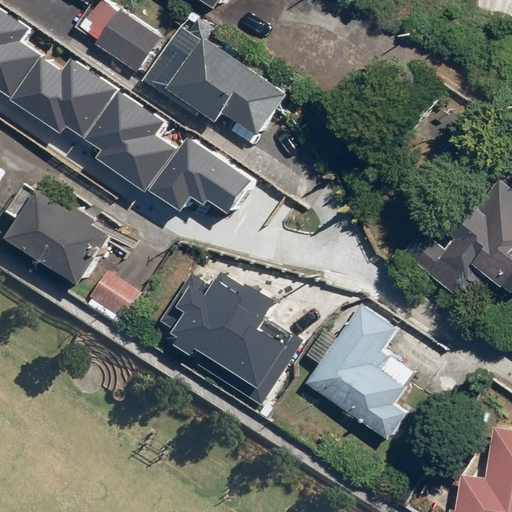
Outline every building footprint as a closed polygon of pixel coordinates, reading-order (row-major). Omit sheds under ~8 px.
[(104,41),(145,69),(169,34),(127,7),(104,41)] [(0,91),(11,99),(38,57),(17,40),(25,28),(0,11),(0,91)] [(167,87),(216,119),(222,110),(258,134),(287,91),(202,35),(167,87)] [(38,57),(11,99),(61,132),(66,126),(85,139),(117,92),(71,62),(63,74),(38,57)] [(387,111),(418,132),(443,96),(412,74),(387,111)] [(155,185),(178,151),(154,134),(162,122),(117,92),(85,139),(101,150),(96,158),(150,193),(155,185)] [(249,179),(187,138),(178,151),(155,185),(151,191),(181,211),(190,197),(202,204),(206,199),(227,213),(249,179)] [(407,254),(474,307),(497,279),(511,290),(511,187),(501,179),(445,248),(425,232),(407,254)] [(4,239),(76,284),(107,235),(35,190),(4,239)] [(97,293),(131,315),(148,289),(114,266),(97,293)] [(191,275),(162,320),(176,328),(172,333),(179,337),(173,346),(263,402),(302,341),(264,317),(272,304),(222,273),(212,288),(191,275)] [(312,380),(395,436),(414,409),(401,400),(412,383),(378,360),(402,325),(367,301),(312,380)] [(462,511),(511,511),(511,426),(500,425),(493,476),(468,472),(462,511)]
